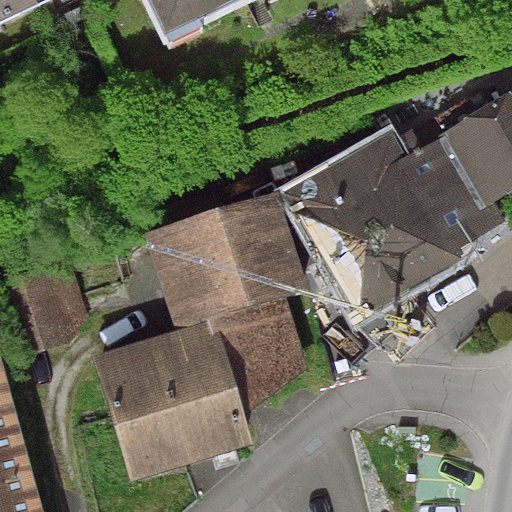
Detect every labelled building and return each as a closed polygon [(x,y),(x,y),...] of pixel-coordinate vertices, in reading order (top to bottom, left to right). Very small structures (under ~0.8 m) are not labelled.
[(0,0),(0,21),(44,0),(0,0)] [(147,0),(165,36),(238,0),(147,0)] [(392,131),(286,191),(357,316),(465,255),(461,248),(509,221),(499,202),(511,194),(511,90),(488,104),(481,92),(437,117),(446,133),(423,146),(413,129),(396,138),(392,131)] [(143,232),(175,332),(208,322),(287,297),(309,290),(278,190),(143,232)] [(71,339),(88,314),(72,260),(0,281),(21,354),(71,339)] [(307,368),(287,297),(208,322),(212,334),(220,331),(245,414),(307,368)] [(212,334),(208,322),(175,332),(92,357),(130,482),(254,445),(245,414),(220,331),(212,334)] [(0,511),(45,511),(0,349),(0,511)]
